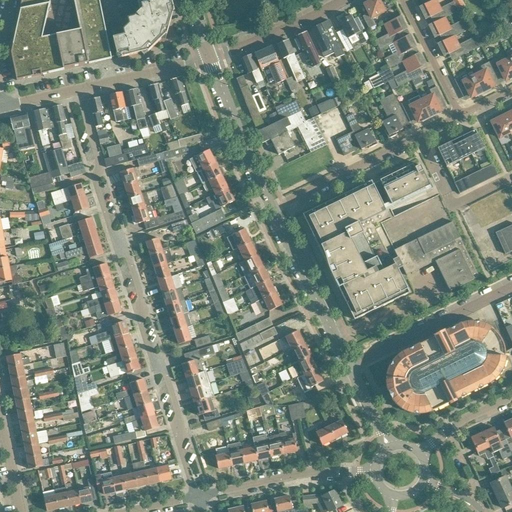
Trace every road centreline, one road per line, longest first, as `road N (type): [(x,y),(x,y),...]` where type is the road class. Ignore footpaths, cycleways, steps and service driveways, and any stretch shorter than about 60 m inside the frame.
road 1 (residential): [(197,497),(179,447),(177,412),(141,326),(140,295),(95,184),(98,163),(78,89)]
road 2 (residential): [(271,207),(461,115)]
road 3 (residential): [(349,367),(511,287)]
road 4 (residential): [(197,497),(301,472),(373,471)]
road 5 (tertiary): [(349,367),(271,207)]
road 6 (tertiary): [(271,207),(209,58)]
road 7 (residential): [(78,89),(209,58)]
road 8 (residential): [(209,58),(328,8)]
road 9 (residential): [(461,115),(403,0)]
